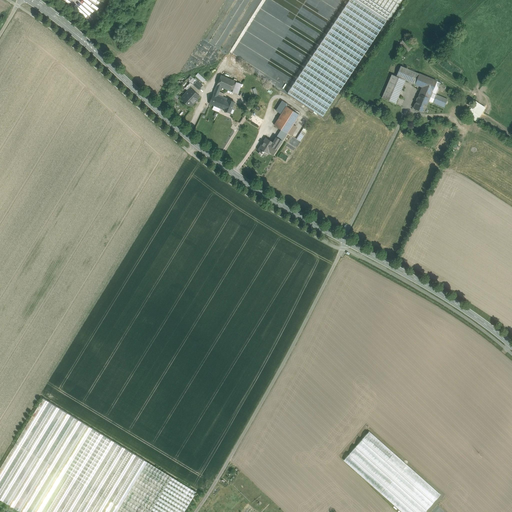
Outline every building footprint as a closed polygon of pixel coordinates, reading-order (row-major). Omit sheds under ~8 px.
[(402,0),(357,0),(388,21),(402,0)] [(413,46),(405,37),(401,41),(410,49),(413,46)] [(410,49),(401,41),(399,44),(407,52),(410,49)] [(419,74),(401,66),(396,76),(414,83),(414,84),(415,84),(419,74)] [(202,82),(205,79),(197,72),(194,75),(202,82)] [(437,81),(419,74),(415,84),(422,87),(419,93),(430,98),(431,96),(437,81)] [(242,84),(221,75),(217,85),(221,87),(237,94),(242,84)] [(405,81),(392,75),(382,98),(396,104),(398,97),(405,81)] [(203,85),(197,80),(193,85),(198,90),(203,85)] [(190,83),(185,88),(188,91),(191,88),(197,94),(199,91),(200,92),(199,91),(190,83)] [(217,85),(209,104),(221,109),(225,99),(217,96),(221,87),(217,85)] [(188,91),(182,98),(191,106),(194,103),(195,103),(196,101),(196,100),(197,100),(196,100),(200,96),(197,94),(191,88),(188,91)] [(430,98),(419,93),(416,101),(413,108),(424,112),(428,103),(427,103),(429,99),(430,98)] [(448,99),(436,94),(434,97),(431,96),(430,98),(429,99),(433,101),(432,103),(444,108),(448,99)] [(404,100),(398,97),(396,104),(401,106),(404,100)] [(229,101),(225,99),(221,109),(225,110),(224,110),(230,113),(234,102),(229,100),(229,101)] [(476,121),(485,107),(474,100),(465,115),(476,121)] [(282,101),(276,111),(281,114),(286,106),(287,106),(288,104),(282,101)] [(287,106),(286,106),(281,114),(274,125),(287,133),(299,114),(287,106)] [(266,138),(258,150),(262,153),(267,155),(269,151),(274,154),(279,146),(266,138)] [(43,398),(0,468),(0,498),(22,511),(40,511),(92,428),(43,398)] [(147,462),(92,428),(40,511),(116,511),(147,462)] [(424,511),(440,495),(369,431),(344,460),(401,511),(424,511)] [(147,462),(116,511),(184,511),(196,492),(147,462)]
